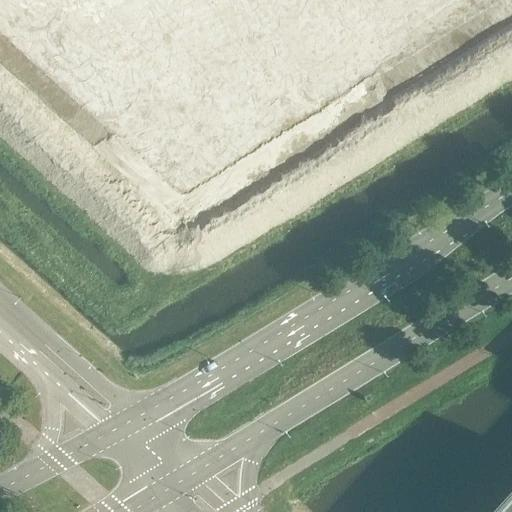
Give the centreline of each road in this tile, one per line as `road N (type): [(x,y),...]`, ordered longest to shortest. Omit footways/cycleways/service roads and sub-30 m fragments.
road 1 (secondary): [(511,189),(136,417)]
road 2 (secondary): [(253,436),(511,277)]
road 3 (unclassified): [(136,417),(0,295)]
